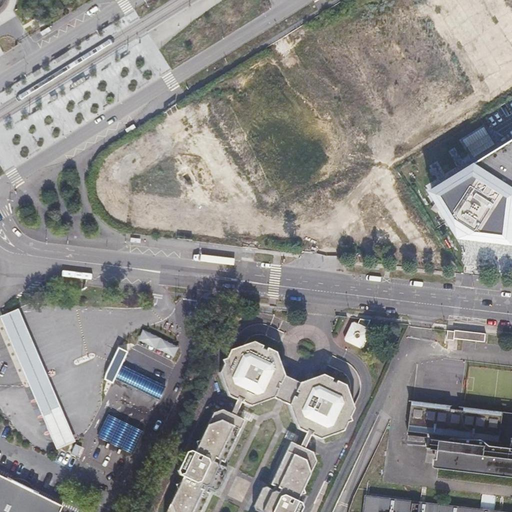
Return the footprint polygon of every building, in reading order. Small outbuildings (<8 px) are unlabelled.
[(511,0),(499,0),(511,22),(511,0)] [(287,36),(270,45),(279,61),(296,51),(287,36)] [(283,69),(296,63),(293,55),(280,61),(283,69)] [(476,156),(495,144),(485,128),(466,140),(476,156)] [(511,242),(511,142),(432,193),(461,239),(511,242)] [(226,305),(204,302),(203,309),(225,312),(226,305)] [(73,438),(19,308),(0,316),(0,330),(49,448),(73,438)] [(370,320),(360,319),(357,325),(352,327),(348,336),(350,341),(359,345),(363,343),(368,335),(366,330),(370,320)] [(174,344),(145,330),(139,342),(168,356),(174,344)] [(449,333),(449,339),(480,342),(480,337),(449,333)] [(272,398),(283,376),(275,352),(266,348),(265,350),(261,348),(261,346),(253,342),(229,350),(225,359),(226,362),(223,363),(218,372),(227,396),(236,400),(237,398),(241,400),(240,402),(249,406),(272,398)] [(123,366),(115,362),(109,375),(149,394),(155,381),(123,366)] [(322,375),(298,383),(288,405),(296,428),(305,433),(306,431),(310,433),(309,435),(318,439),(341,431),(346,422),(344,419),(347,418),(352,408),(344,385),(335,381),(334,383),(329,381),(330,379),(322,375)] [(298,383),(283,376),(272,398),(288,405),(298,383)] [(234,416),(240,402),(241,400),(237,398),(236,400),(229,414),(234,416)] [(486,446),(447,443),(443,470),(511,477),(511,447),(501,446),(504,411),(413,403),(410,431),(487,439),(486,446)] [(103,446),(127,458),(147,417),(121,406),(103,446)] [(199,511),(208,493),(205,492),(207,489),(213,492),(217,490),(226,472),(224,467),(218,464),(220,461),(223,463),(243,420),(234,416),(229,414),(221,410),(212,413),(193,453),(190,451),(185,452),(176,471),(178,475),(182,477),(165,511),(199,511)] [(310,433),(306,431),(305,433),(298,446),(303,448),(309,435),(310,433)] [(298,511),(301,507),(299,502),(295,501),(314,461),(311,452),(303,448),(298,446),(289,442),(269,485),(272,486),(271,489),(264,486),(260,488),(251,506),(253,511),(255,511),(298,511)] [(0,476),(0,511),(60,511),(63,507),(0,476)] [(511,511),(362,494),(360,511),(511,511)]
